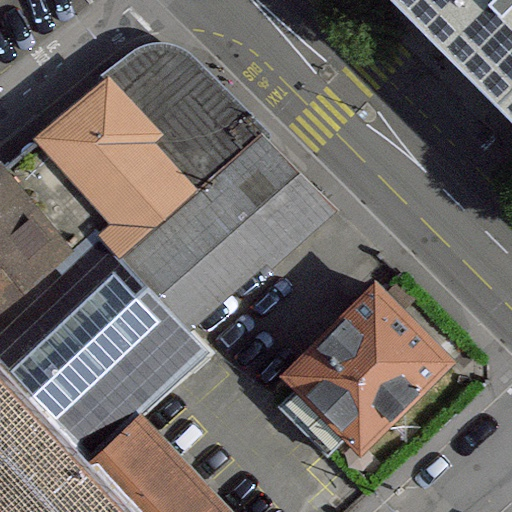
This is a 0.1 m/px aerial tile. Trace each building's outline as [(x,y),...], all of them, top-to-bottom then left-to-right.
[(511,0),(411,0),(511,99),(511,0)] [(125,57),(114,65),(169,124),(158,133),(204,182),(266,131),(187,51),(176,45),(166,43),(155,43),(145,45),(136,50),(125,57)] [(169,124),(114,65),(40,132),(116,213),(101,227),(127,254),(204,182),(158,133),(169,124)] [(0,304),(79,243),(10,155),(0,163),(0,304)] [(0,343),(97,455),(212,354),(100,226),(0,312),(0,343)] [(469,352),(386,271),(292,368),(375,448),(469,352)] [(0,360),(0,511),(135,511),(97,469),(0,360)] [(135,511),(234,511),(150,421),(97,469),(135,511)]
